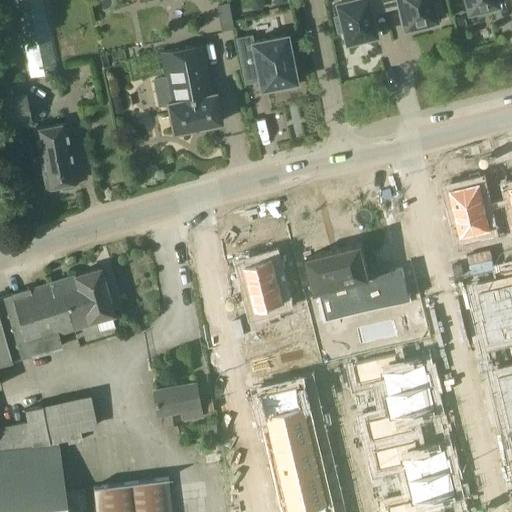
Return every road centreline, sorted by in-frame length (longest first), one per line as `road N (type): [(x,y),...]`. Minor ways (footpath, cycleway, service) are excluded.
road 1 (residential): [(417,142),(495,511)]
road 2 (residential): [(200,196),(268,511)]
road 3 (tertiary): [(0,258),(200,196)]
road 4 (residential): [(345,160),(314,0)]
road 5 (tertiary): [(200,196),(345,160)]
